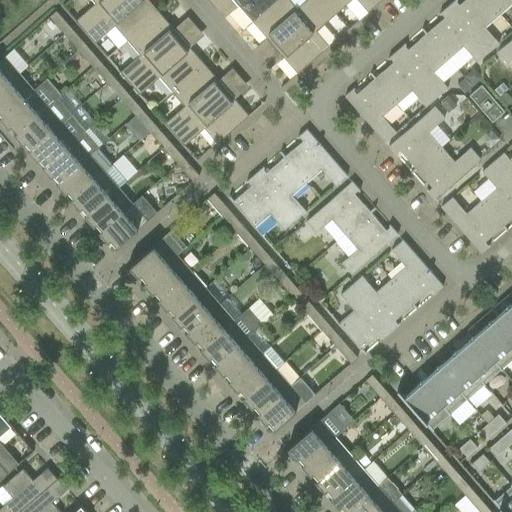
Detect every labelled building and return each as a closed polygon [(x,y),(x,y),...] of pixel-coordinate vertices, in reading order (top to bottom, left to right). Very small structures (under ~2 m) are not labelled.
[(75,22),(85,32),(121,0),(92,0),(95,4),(75,22)] [(121,0),(85,32),(94,43),(105,34),(118,48),(127,40),(159,13),(158,12),(155,15),(142,0),(121,0)] [(251,22),(252,22),(277,0),(237,0),(254,19),(251,22)] [(273,47),(274,48),(325,3),(322,0),(307,0),(296,10),(287,0),(277,0),(252,22),(252,23),(255,20),(276,45),(273,47)] [(329,0),(325,3),(335,14),(351,0),(356,0),(368,13),(382,0),(329,0)] [(456,0),(455,0),(447,7),(487,53),(498,44),(484,28),(499,15),(485,0),(464,0),(459,5),(456,2),(457,1),(456,0)] [(511,0),(485,0),(499,15),(511,3),(511,0)] [(325,3),(274,48),(275,48),(278,46),(299,71),(296,73),(297,74),(329,47),(315,31),(335,14),(325,3)] [(444,18),(425,34),(447,60),(463,46),(472,57),(477,62),(487,53),(447,7),(439,14),(440,15),(441,14),(444,18)] [(49,17),(64,34),(71,29),(56,12),(49,17)] [(120,73),(129,84),(181,39),(181,38),(178,41),(156,16),(159,14),(159,13),(127,40),(140,55),(120,73)] [(374,17),(363,27),(374,39),(385,29),(374,17)] [(64,34),(78,51),(85,45),(71,29),(64,34)] [(405,44),(395,52),(436,98),(447,88),(442,83),(433,72),(447,60),(425,34),(407,50),(404,46),(405,45),(405,44)] [(159,77),(172,92),(203,64),(200,66),(179,42),(182,39),(181,39),(129,84),(139,95),(159,77)] [(511,59),(511,39),(497,53),(507,64),(511,61),(511,59)] [(78,51),(92,67),(99,61),(85,45),(78,51)] [(463,46),(447,60),(456,70),(472,57),(463,46)] [(393,63),(374,79),(396,104),(411,91),(417,98),(425,107),(436,98),(395,52),(387,59),(388,60),(390,59),(393,63)] [(0,90),(17,75),(3,58),(0,59),(0,90)] [(442,83),(456,70),(447,60),(433,72),(442,83)] [(92,67),(107,84),(114,78),(99,61),(92,67)] [(164,124),(174,135),(226,90),(225,89),(222,92),(201,67),(204,65),(203,64),(172,92),(185,107),(164,124)] [(471,71),(464,77),(473,86),(481,79),(475,71),(471,71)] [(0,117),(0,118),(32,91),(17,75),(0,90),(0,113),(2,116),(0,117)] [(107,84),(121,100),(127,94),(114,78),(107,84)] [(32,91),(0,118),(8,128),(11,126),(16,132),(13,134),(14,135),(58,97),(60,95),(46,79),(32,91)] [(396,104),(374,79),(356,94),(353,91),(354,90),(353,89),(344,97),(385,143),(386,142),(385,142),(396,133),(382,117),(396,104)] [(464,79),(458,85),(464,92),(471,86),(464,79)] [(502,83),(498,87),(503,92),(507,89),(502,83)] [(469,96),(492,122),(504,112),(481,85),(469,96)] [(497,87),(494,91),(499,96),(502,93),(497,87)] [(226,90),(174,135),(183,146),(203,128),(217,144),(248,116),(248,115),(245,118),(223,93),(226,90)] [(411,91),(396,104),(402,111),(417,98),(411,91)] [(511,100),(505,92),(498,98),(506,107),(511,102),(511,100)] [(121,100),(135,116),(141,110),(127,94),(121,100)] [(27,150),(28,151),(71,115),(72,114),(58,97),(14,135),(22,145),(25,142),(30,148),(27,150)] [(449,97),(441,105),(448,112),(456,105),(449,97)] [(399,151),(416,170),(442,148),(428,132),(437,125),(444,118),(434,107),(389,146),(388,147),(396,156),(397,155),(396,154),(399,151)] [(135,116),(149,132),(156,127),(141,110),(135,116)] [(71,115),(28,151),(37,161),(39,159),(44,164),(42,167),(42,168),(83,132),(85,131),(71,115)] [(428,132),(442,148),(450,140),(437,125),(428,132)] [(149,132),(163,148),(170,143),(156,127),(149,132)] [(302,141),(283,157),(306,183),(321,170),(335,186),(345,177),(346,176),(320,146),(318,143),(306,130),(297,138),(298,139),(299,138),(302,141)] [(485,136),(484,143),(489,149),(499,140),(491,130),(485,136)] [(83,132),(42,168),(51,177),(53,175),(58,181),(56,183),(57,184),(97,149),(83,132)] [(163,148),(177,165),(184,159),(170,143),(163,148)] [(442,148),(416,170),(431,188),(428,191),(427,189),(426,190),(434,200),(435,199),(434,199),(480,159),(470,148),(454,162),(442,148)] [(70,199),(71,200),(111,165),(97,149),(57,184),(65,194),(68,191),(73,197),(70,199)] [(503,153),(492,163),(511,186),(511,163),(509,160),(503,153)] [(263,167),(254,175),(294,221),(305,211),(291,196),(306,183),(283,157),(266,173),(262,169),(264,168),(263,167)] [(184,159),(177,165),(192,182),(199,176),(184,159)] [(495,188),(480,201),(502,227),(511,218),(511,186),(492,163),(482,172),(488,179),(495,188)] [(84,216),(85,217),(117,189),(126,181),(111,165),(71,200),(79,210),(82,208),(87,213),(84,216)] [(294,221),(254,175),(246,182),(247,183),(248,182),(251,186),(233,201),(229,197),(228,197),(254,228),(270,214),(283,230),(294,221)] [(473,193),(480,201),(495,188),(488,179),(473,193)] [(331,219),(345,235),(370,213),(354,194),(357,191),(358,192),(359,191),(351,182),(350,183),(351,183),(305,222),(315,233),(323,227),(331,219)] [(98,232),(99,233),(131,205),(117,189),(85,217),(93,226),(96,224),(101,230),(98,232)] [(207,199),(222,216),(228,210),(214,193),(207,199)] [(131,205),(99,233),(107,242),(110,240),(115,246),(114,247),(116,248),(157,213),(142,196),(131,205)] [(502,227),(480,201),(466,214),(452,198),(442,207),(441,206),(440,207),(481,254),(490,246),(489,245),(488,246),(484,242),(502,227)] [(222,216),(236,232),(243,227),(228,210),(222,216)] [(370,213),(345,235),(357,249),(348,257),(341,263),(351,274),(396,235),(396,236),(397,235),(389,225),(388,226),(389,227),(386,231),(370,213)] [(336,242),(345,235),(331,219),(323,227),(336,242)] [(236,232),(250,249),(257,243),(243,227),(236,232)] [(143,283),(144,284),(177,255),(186,247),(171,230),(129,267),(138,278),(140,275),(145,281),(143,283)] [(345,235),(336,242),(348,257),(357,249),(345,235)] [(405,267),(390,280),(412,305),(431,289),(434,293),(433,294),(433,295),(442,287),(431,273),(429,270),(428,271),(402,240),(401,241),(401,242),(391,251),(405,267)] [(250,249),(265,265),(271,259),(257,243),(250,249)] [(177,255),(144,284),(152,294),(155,292),(160,297),(157,300),(158,301),(191,272),(177,255)] [(265,265),(279,281),(285,276),(271,259),(265,265)] [(191,272),(158,301),(166,310),(169,308),(174,314),(171,316),(172,317),(205,288),(191,272)] [(279,281),(293,298),(299,292),(285,276),(279,281)] [(362,276),(350,286),(390,332),(399,324),(398,323),(397,324),(394,321),(412,305),(390,280),(375,292),(362,276)] [(390,332),(350,286),(340,295),(354,311),(338,324),(363,353),(365,355),(365,354),(361,349),(379,334),(382,337),(381,338),(382,339),(390,332)] [(205,288),(172,317),(180,326),(183,324),(188,330),(185,332),(186,333),(220,304),(205,288)] [(293,298),(307,314),(314,308),(299,292),(293,298)] [(511,303),(494,319),(511,340),(511,303)] [(220,304),(186,333),(195,343),(197,340),(202,346),(200,348),(200,349),(234,320),(220,304)] [(234,320),(200,349),(209,359),(211,357),(216,363),(214,365),(215,366),(248,336),(262,325),(247,308),(234,320)] [(307,314),(321,330),(328,325),(314,308),(307,314)] [(511,340),(494,319),(475,335),(502,365),(511,356),(511,340)] [(321,330),(335,346),(342,341),(328,325),(321,330)] [(475,335),(457,351),(484,381),(499,368),(501,371),(502,370),(500,367),(502,365),(475,335)] [(248,336),(215,366),(223,375),(226,373),(231,379),(228,381),(229,382),(262,353),(248,336)] [(342,341),(335,346),(350,364),(357,358),(342,341)] [(242,397),(243,398),(276,369),(284,363),(270,346),(262,353),(229,382),(237,392),(240,389),(245,395),(242,397)] [(457,351),(439,366),(466,397),(481,383),(484,386),(485,385),(482,382),(484,381),(457,351)] [(439,366),(421,382),(448,412),(464,398),(467,401),(468,400),(465,397),(466,397),(439,366)] [(276,369),(243,398),(251,408),(254,406),(259,411),(256,414),(257,415),(291,385),(276,369)] [(365,381),(380,398),(386,392),(371,375),(365,381)] [(291,385),(257,415),(265,424),(268,422),(273,428),(272,428),(274,430),(314,395),(299,378),(291,385)] [(404,397),(403,398),(432,431),(433,430),(431,427),(447,413),(449,416),(450,415),(448,412),(421,382),(404,397)] [(380,398),(394,414),(401,408),(386,392),(380,398)] [(394,414),(408,430),(415,425),(401,408),(394,414)] [(318,421),(287,449),(296,459),(298,457),(303,463),(301,465),(302,466),(333,438),(344,429),(329,411),(318,421)] [(0,464),(7,473),(18,464),(0,443),(0,435),(10,426),(0,414),(0,464)] [(498,414),(488,423),(495,431),(505,423),(498,414)] [(495,431),(488,423),(476,433),(484,441),(495,431)] [(408,430),(422,447),(429,441),(415,425),(408,430)] [(511,430),(511,429),(500,438),(507,447),(511,442),(511,430)] [(315,481),(316,482),(347,455),(333,438),(302,466),(310,475),(313,473),(318,479),(315,481)] [(507,447),(500,438),(489,448),(497,456),(507,447)] [(459,448),(466,457),(477,447),(469,439),(459,448)] [(422,447),(437,463),(443,457),(429,441),(422,447)] [(472,463),(479,472),(490,462),(482,454),(472,463)] [(329,498),(330,498),(362,471),(347,455),(316,482),(324,492),(327,490),(332,495),(329,498)] [(437,463),(451,479),(457,474),(443,457),(437,463)] [(362,471),(330,498),(335,505),(338,508),(341,506),(346,511),(345,511),(347,511),(386,478),(372,462),(362,471)] [(12,498),(0,508),(0,511),(18,511),(57,479),(47,468),(32,481),(22,469),(2,486),(12,498)] [(457,474),(451,479),(465,496),(471,490),(457,474)] [(386,478),(347,511),(380,511),(401,494),(396,489),(397,488),(392,482),(391,483),(386,478)] [(57,479),(18,511),(59,511),(52,503),(66,490),(57,479)] [(511,511),(511,486),(511,485),(510,485),(511,487),(511,488),(496,502),(493,500),(492,501),(501,511),(511,511)] [(465,496),(479,511),(486,506),(471,490),(465,496)] [(401,494),(380,511),(413,511),(415,511),(401,494)] [(478,511),(465,496),(454,505),(460,511),(478,511)]
